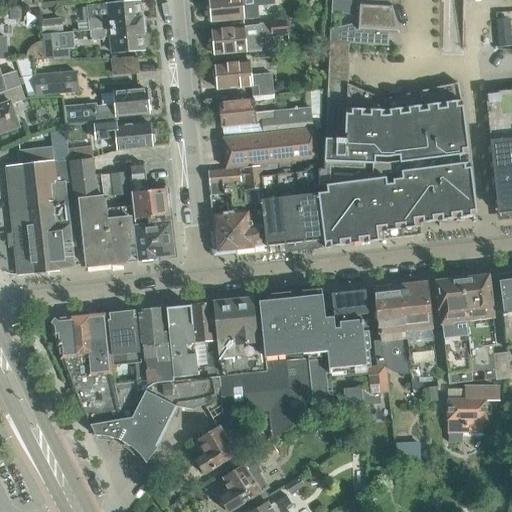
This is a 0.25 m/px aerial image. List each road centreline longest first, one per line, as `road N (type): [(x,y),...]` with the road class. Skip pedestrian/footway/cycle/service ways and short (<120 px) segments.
road 1 (residential): [(511,243),(202,277)]
road 2 (residential): [(202,277),(174,0)]
road 3 (residential): [(202,277),(0,305)]
road 4 (secondary): [(77,511),(0,352)]
